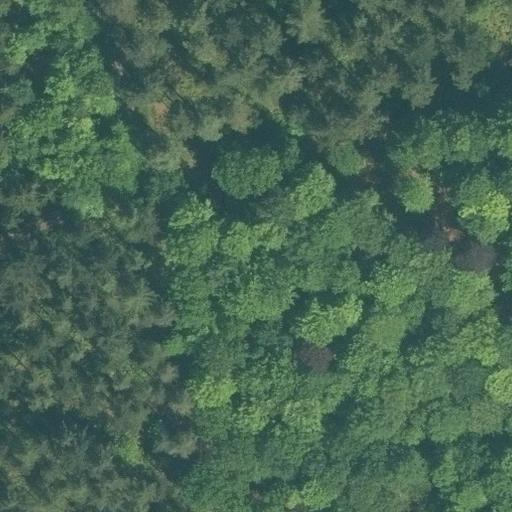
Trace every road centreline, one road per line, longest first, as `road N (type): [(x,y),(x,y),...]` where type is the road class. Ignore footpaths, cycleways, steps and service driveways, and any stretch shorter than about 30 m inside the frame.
road 1 (track): [(0,243),(144,177),(221,511)]
road 2 (track): [(511,101),(144,177)]
road 3 (track): [(86,0),(144,177)]
